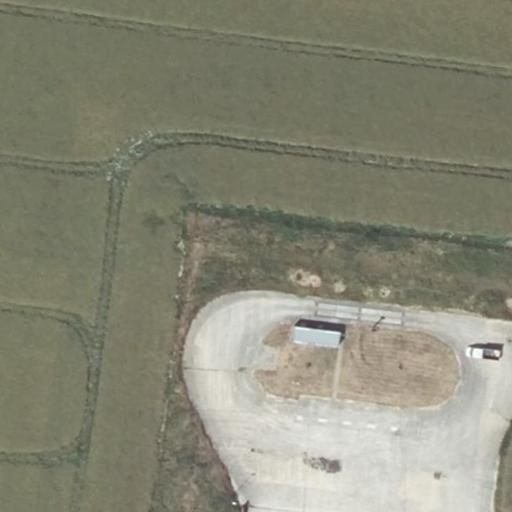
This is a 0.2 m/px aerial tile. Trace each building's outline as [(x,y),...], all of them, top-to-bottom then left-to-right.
[(320,333),(274,329),(272,344),(318,348),(320,333)] [(289,402),(286,404),(283,407),(282,410),(282,414),(284,418),(286,420),(290,422),(294,422),(297,421),(300,418),(302,415),(302,411),(302,407),(299,404),(296,402),(293,401),(289,402)] [(308,408),(306,412),(306,415),(307,419),(309,422),(313,424),(316,425),(320,424),(323,422),(326,419),(327,415),(326,412),(325,408),(322,406),(318,404),(314,404),(311,406),(308,408)] [(338,407),(334,409),(332,411),(330,415),(330,419),(332,422),(334,425),(338,427),(341,427),(345,426),(348,424),(350,421),(351,417),(350,413),(348,410),(345,408),(342,407),(338,407)] [(364,410),(360,410),(357,412),(355,415),(354,419),(354,423),(356,426),(358,428),(362,430),(366,430),(369,429),(372,426),(374,423),(374,419),(373,415),(371,412),(368,410),(364,410)]
